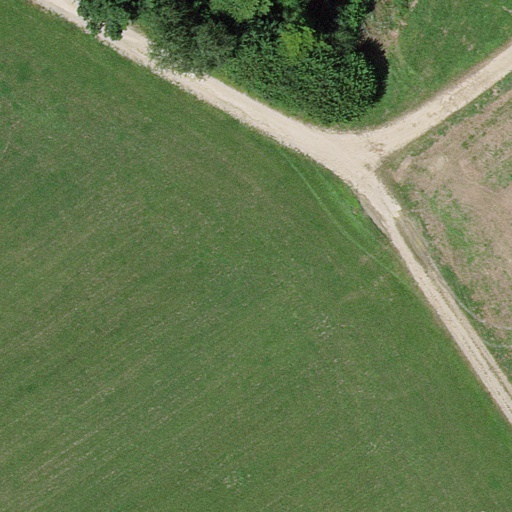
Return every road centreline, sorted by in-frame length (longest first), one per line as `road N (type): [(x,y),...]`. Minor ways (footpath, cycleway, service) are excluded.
road 1 (track): [(511,407),(350,171),(38,0)]
road 2 (track): [(511,53),(350,171)]
